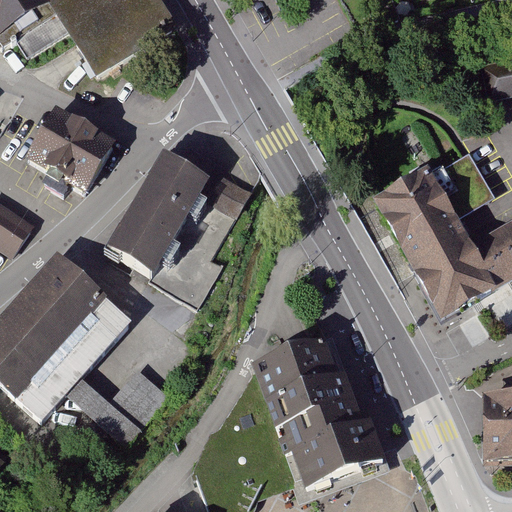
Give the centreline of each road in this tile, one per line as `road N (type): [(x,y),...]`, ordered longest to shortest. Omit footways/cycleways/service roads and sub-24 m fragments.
road 1 (secondary): [(465,511),(374,311),(241,82)]
road 2 (residential): [(241,82),(210,100),(0,292)]
